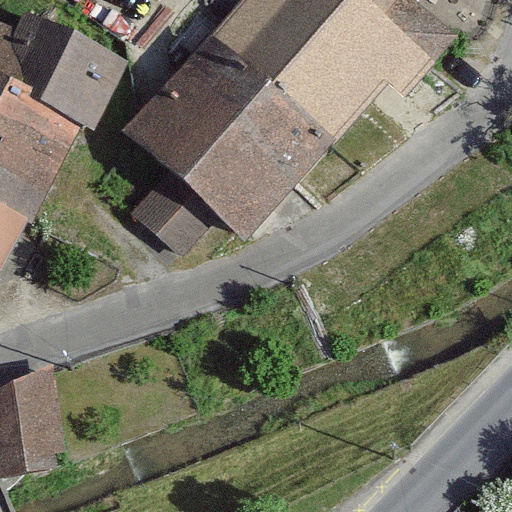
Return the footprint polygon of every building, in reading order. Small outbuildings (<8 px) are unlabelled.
[(350,0),(268,0),(221,59),(326,141),(381,73),(411,96),(435,65),(376,20),(350,0)] [(350,0),(376,20),(392,0),(350,0)] [(110,72),(0,17),(0,88),(81,130),(110,72)] [(207,41),(119,146),(238,244),(326,141),(221,59),(207,41)] [(81,130),(0,88),(0,207),(20,218),(33,224),(81,130)] [(160,180),(136,202),(181,252),(206,230),(160,180)] [(0,256),(20,218),(0,207),(0,256)] [(65,372),(0,374),(0,466),(68,464),(65,372)]
